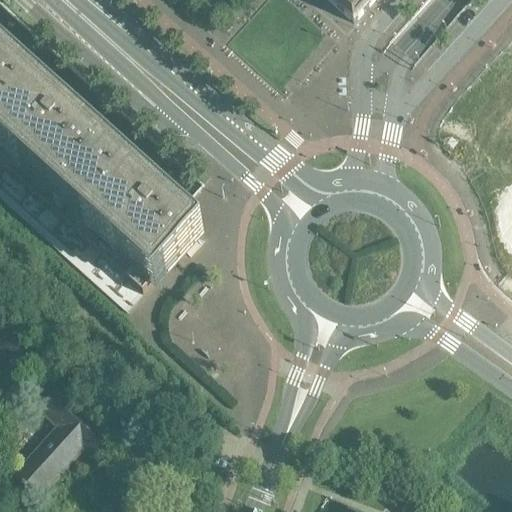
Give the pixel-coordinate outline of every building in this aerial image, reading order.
[(326,0),(344,16),(354,25),(376,0),(326,0)] [(511,52),(457,115),(511,164),(511,52)] [(143,297),(198,236),(3,61),(0,63),(0,200),(127,315),(143,297)] [(36,390),(53,371),(28,348),(11,367),(36,390)] [(92,459),(110,440),(61,395),(43,415),(61,432),(15,483),(37,503),(84,452),(92,459)]
